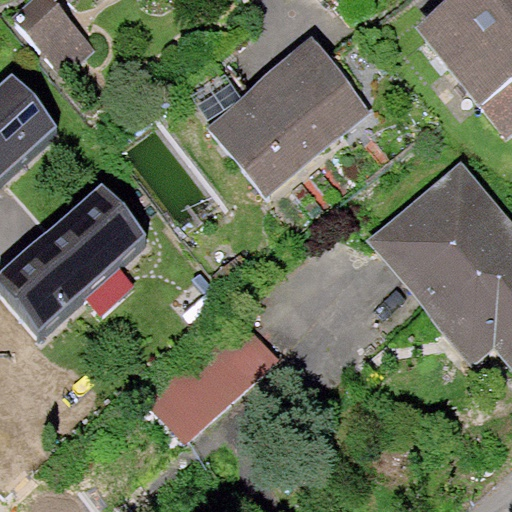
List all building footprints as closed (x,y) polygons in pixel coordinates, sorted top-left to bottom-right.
[(55,0),(29,0),(10,16),(61,78),(96,49),(55,0)] [(484,121),(511,99),(511,0),(476,0),(422,43),(484,121)] [(217,139),(268,202),(366,124),(315,61),(217,139)] [(0,108),(0,186),(58,138),(20,92),(0,108)] [(511,233),(463,176),(379,247),(481,368),(501,351),(511,364),(511,233)] [(0,295),(38,340),(148,249),(110,203),(0,295)] [(62,498),(74,511),(113,511),(271,369),(240,336),(62,498)]
